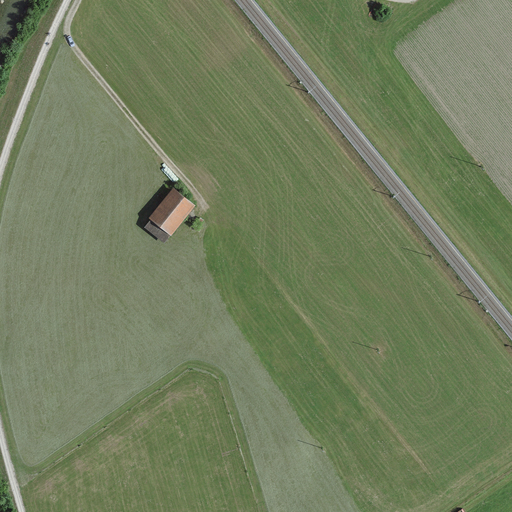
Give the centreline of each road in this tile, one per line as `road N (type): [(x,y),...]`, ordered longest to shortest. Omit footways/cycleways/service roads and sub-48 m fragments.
road 1 (track): [(78,0),(66,32),(72,46),(204,204)]
road 2 (track): [(66,0),(0,174)]
